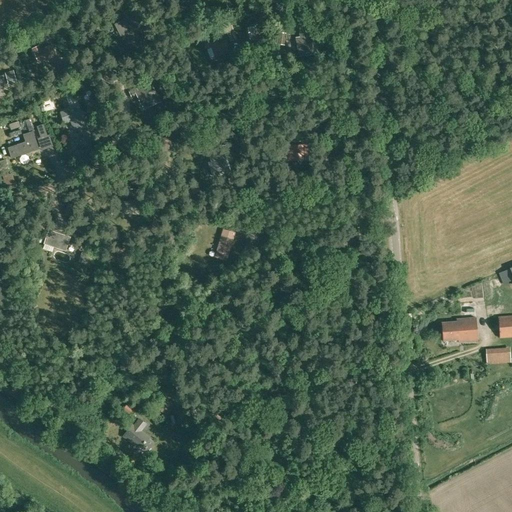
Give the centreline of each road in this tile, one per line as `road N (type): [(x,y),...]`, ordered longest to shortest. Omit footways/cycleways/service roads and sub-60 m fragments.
road 1 (unclassified): [(416,511),(373,0)]
road 2 (track): [(382,95),(250,95),(17,199),(8,199),(0,178)]
